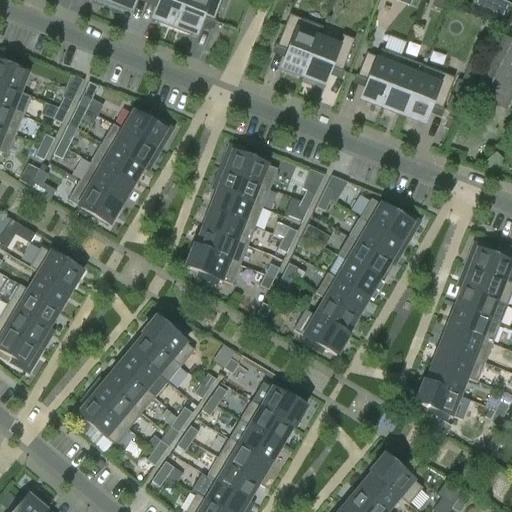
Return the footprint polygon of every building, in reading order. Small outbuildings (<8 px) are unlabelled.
[(109,0),(108,4),(109,4),(109,3),(113,5),(113,6),(114,6),(114,5),(118,7),(118,8),(119,8),(119,7),(129,11),(133,0),(109,0)] [(153,0),(160,2),(153,20),(162,24),(162,25),(163,25),(163,24),(168,26),(167,27),(168,27),(169,27),(173,28),(173,29),(184,0),(153,0)] [(184,0),(173,29),(174,29),(178,30),(178,31),(179,31),(184,32),(183,33),(184,34),(185,33),(194,37),(201,19),(213,23),(221,0),(184,0)] [(301,79),(321,28),(289,16),(276,48),(288,52),(281,70),(290,74),(290,75),(291,75),(292,74),(296,76),(295,77),(297,77),(297,76),(301,78),(301,79)] [(321,28),(301,79),(302,79),(306,80),(306,81),(307,81),(308,81),(312,82),(311,83),(312,83),(313,83),(323,86),(330,68),(341,73),(354,41),(342,36),(337,47),(318,40),(322,29),(321,28)] [(511,42),(500,37),(471,95),(506,111),(511,99),(511,42)] [(382,109),(401,58),(380,50),(377,59),(366,54),(357,78),(368,82),(361,100),(371,104),(370,105),(372,105),(372,104),(376,106),(376,107),(377,107),(381,108),(381,109),(382,109)] [(401,58),(382,109),(386,110),(386,111),(387,111),(388,111),(391,112),(391,113),(392,113),(393,113),(396,114),(396,115),(397,115),(398,115),(401,116),(401,117),(402,117),(421,66),(416,77),(398,70),(402,59),(401,58)] [(0,87),(30,99),(30,98),(19,94),(26,75),(6,67),(8,62),(0,59),(0,87)] [(421,66),(402,117),(403,117),(407,118),(406,119),(408,119),(412,120),(412,121),(413,122),(413,121),(423,124),(430,106),(441,111),(454,79),(421,66)] [(0,109),(22,118),(30,99),(0,87),(0,109)] [(77,107),(86,111),(91,101),(82,96),(77,107)] [(63,99),(57,110),(66,114),(72,104),(63,99)] [(80,122),(86,111),(77,107),(71,118),(80,122)] [(0,109),(0,131),(15,137),(22,118),(0,109)] [(66,114),(57,110),(52,121),(61,125),(66,114)] [(112,127),(158,154),(159,153),(153,150),(158,142),(163,145),(172,130),(155,120),(152,125),(133,113),(123,132),(112,126),(112,127)] [(158,154),(112,127),(101,145),(142,170),(147,161),(152,164),(158,154)] [(15,137),(0,131),(0,154),(7,157),(15,137)] [(63,135),(58,146),(67,150),(72,139),(63,135)] [(45,136),(39,147),(48,151),(54,140),(45,136)] [(142,170),(101,145),(90,164),(131,188),(142,170)] [(67,150),(58,146),(52,156),(61,161),(67,150)] [(219,171),(269,191),(276,171),(245,158),(247,154),(229,146),(223,162),(228,164),(225,173),(219,170),(219,171)] [(48,151),(39,147),(34,158),(43,162),(48,151)] [(131,188),(90,164),(79,182),(120,207),(131,188)] [(42,186),(47,176),(38,171),(33,182),(42,186)] [(269,191),(219,171),(215,181),(221,183),(217,192),(261,210),(269,191)] [(120,207),(79,182),(67,202),(108,226),(120,207)] [(326,187),(320,198),(329,202),(335,192),(326,187)] [(261,210),(217,192),(210,211),(254,229),(261,210)] [(300,203),(309,207),(314,196),(306,192),(300,203)] [(324,213),(329,202),(320,198),(315,209),(324,213)] [(370,200),(359,220),(400,244),(404,235),(410,238),(419,223),(402,213),(399,218),(370,200)] [(309,207),(300,203),(295,214),(304,218),(309,207)] [(254,229),(210,211),(202,230),(246,248),(254,229)] [(400,244),(359,220),(348,238),(388,263),(394,254),(399,257),(405,247),(400,244)] [(301,237),(310,241),(316,230),(307,226),(301,237)] [(0,237),(0,238),(7,244),(14,235),(6,229),(0,237)] [(282,240),(291,244),(296,233),(287,229),(282,240)] [(246,248),(202,230),(195,249),(193,248),(239,266),(246,248)] [(310,241),(301,237),(296,248),(305,252),(310,241)] [(388,263),(348,238),(337,257),(377,281),(388,263)] [(291,244),(282,240),(277,250),(286,255),(291,244)] [(470,271),(511,287),(511,264),(490,256),(492,251),(474,244),(467,261),(473,263),(470,271)] [(239,266),(193,248),(185,268),(199,274),(197,278),(215,285),(217,281),(231,286),(239,266)] [(29,269),(70,293),(81,274),(41,249),(29,269)] [(337,257),(326,275),(366,300),(377,281),(337,257)] [(282,276),(291,280),(297,269),(288,265),(282,276)] [(264,276),(273,281),(278,270),(269,266),(264,276)] [(70,293),(29,269),(28,269),(39,276),(28,292),(18,286),(18,287),(58,312),(70,293)] [(457,288),(506,307),(511,293),(511,287),(470,271),(470,272),(464,270),(457,288)] [(326,275),(315,294),(355,318),(366,300),(326,275)] [(273,281),(264,276),(259,287),(268,292),(273,281)] [(291,280),(282,276),(277,287),(286,291),(291,280)] [(58,312),(18,287),(6,305),(47,330),(58,312)] [(457,288),(449,307),(488,322),(487,325),(498,329),(506,307),(457,288)] [(304,312),(346,338),(346,337),(345,336),(355,318),(315,294),(314,295),(324,301),(314,318),(304,312)] [(270,309),(267,307),(261,304),(256,315),(265,320),(270,309)] [(47,330),(6,305),(0,316),(0,326),(41,352),(47,342),(42,339),(47,330)] [(488,322),(449,307),(442,326),(492,345),(498,329),(487,325),(488,322)] [(346,338),(304,312),(292,332),(305,340),(303,344),(319,354),(322,350),(334,357),(346,338)] [(155,320),(141,336),(180,368),(193,352),(181,342),(184,338),(170,326),(166,330),(155,320)] [(41,352),(0,326),(0,353),(13,361),(10,365),(27,375),(36,360),(31,357),(36,349),(41,352)] [(492,345),(442,326),(435,345),(484,364),(492,345)] [(180,368),(141,336),(141,337),(142,338),(130,353),(157,376),(170,361),(179,369),(180,368)] [(484,364),(435,345),(427,364),(466,379),(465,380),(477,385),(477,383),(484,364)] [(145,391),(157,376),(130,353),(117,369),(154,399),(145,391)] [(223,370),(231,376),(238,367),(230,361),(223,370)] [(466,379),(427,364),(420,383),(458,398),(465,380),(466,379)] [(104,385),(140,415),(154,399),(117,369),(104,385)] [(200,386),(208,391),(215,381),(207,376),(200,386)] [(458,398),(420,383),(417,390),(415,390),(407,411),(421,417),(419,422),(436,428),(438,424),(447,427),(458,398)] [(127,431),(140,415),(104,385),(97,392),(93,388),(86,396),(127,431)] [(208,391),(200,386),(193,395),(201,401),(208,391)] [(250,404),(293,429),(304,410),(292,402),(294,397),(278,388),(275,392),(272,390),(261,409),(251,403),(250,404)] [(214,393),(207,403),(216,408),(223,398),(214,393)] [(114,447),(127,431),(86,396),(86,397),(90,401),(84,408),(80,404),(69,417),(84,429),(87,425),(114,447)] [(494,412),(503,417),(509,406),(500,402),(494,412)] [(216,408),(207,403),(201,412),(209,418),(216,408)] [(239,422),(280,446),(291,428),(293,429),(250,404),(239,422)] [(176,419),(184,425),(191,415),(183,409),(176,419)] [(503,417),(494,412),(489,423),(498,428),(503,417)] [(184,425),(176,419),(169,429),(177,435),(184,425)] [(228,441),(269,465),(280,446),(239,422),(228,441)] [(183,438),(191,444),(198,434),(189,428),(183,438)] [(184,454),(191,444),(183,438),(176,448),(184,454)] [(495,454),(501,443),(492,439),(486,449),(495,454)] [(217,459),(258,483),(269,465),(228,441),(217,459)] [(153,453),(161,458),(168,449),(160,443),(153,453)] [(161,458),(153,453),(146,462),(154,468),(161,458)] [(369,474),(407,506),(421,490),(409,480),(412,476),(398,463),(395,467),(383,458),(369,474)] [(206,478),(247,502),(258,483),(217,459),(206,478)] [(157,473),(166,479),(173,469),(164,464),(157,473)] [(166,479),(157,473),(151,483),(159,489),(166,479)] [(358,491),(382,511),(386,511),(398,499),(407,507),(407,506),(369,474),(369,475),(371,476),(358,491)] [(247,502),(206,478),(206,479),(216,485),(206,502),(195,496),(195,497),(220,511),(243,511),(241,511),(247,502)] [(440,499),(432,511),(447,511),(461,493),(445,482),(436,497),(440,499)] [(345,507),(351,511),(382,511),(358,491),(345,507)] [(220,511),(195,497),(185,511),(220,511)] [(43,511),(28,499),(17,511),(43,511)] [(451,509),(454,511),(461,511),(466,506),(458,500),(451,509)]
